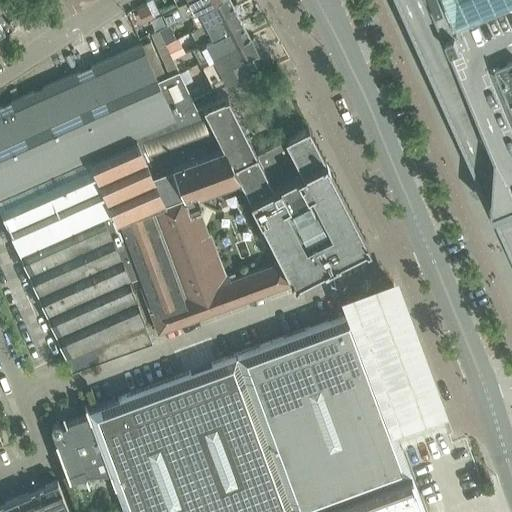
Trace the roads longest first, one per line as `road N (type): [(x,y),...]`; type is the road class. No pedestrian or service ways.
road 1 (residential): [(280,0),(403,256),(465,419),(490,410)]
road 2 (tertiary): [(490,410),(353,73),(315,0)]
road 3 (residential): [(0,476),(43,452),(0,350)]
